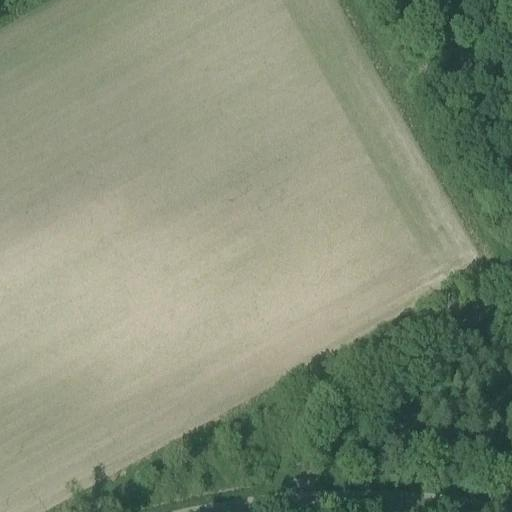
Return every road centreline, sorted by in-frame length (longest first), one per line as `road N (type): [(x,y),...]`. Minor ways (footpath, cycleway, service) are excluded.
road 1 (track): [(305,503),(313,412),(337,388),(511,286)]
road 2 (unclassified): [(502,511),(401,500),(199,511)]
